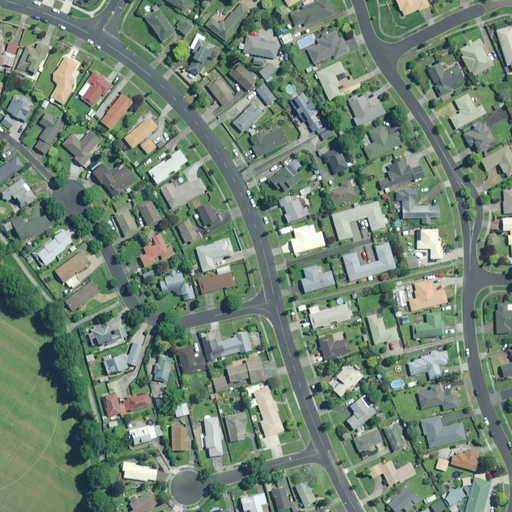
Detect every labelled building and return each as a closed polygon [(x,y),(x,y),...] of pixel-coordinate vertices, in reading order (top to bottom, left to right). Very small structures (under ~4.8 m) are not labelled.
[(165,0),(184,11),(189,0),(165,0)] [(335,15),(329,0),(320,0),(315,2),(316,5),(291,15),(295,27),(304,24),(305,26),(335,15)] [(396,0),(403,16),(419,9),(419,11),(430,6),(427,0),(396,0)] [(251,11),(241,3),(225,22),(223,20),(219,24),(211,18),(206,25),(226,41),(251,11)] [(175,33),(158,9),(145,18),(162,42),(175,33)] [(194,25),(182,16),(175,24),(179,28),(178,29),(185,36),(194,25)] [(511,28),(511,26),(496,31),(507,66),(511,65),(511,67),(511,28)] [(339,38),(336,31),(317,40),(319,45),(308,50),(314,64),(333,55),(335,59),(349,52),(342,37),(339,38)] [(205,38),(197,33),(190,48),(194,49),(192,52),(196,54),(188,71),(198,76),(207,57),(214,60),(217,54),(212,51),(214,47),(204,41),(205,38)] [(293,41),(290,33),(282,37),(285,44),(293,41)] [(260,38),(246,35),(243,53),(276,59),(279,45),(260,41),(260,38)] [(483,46),(480,39),(460,50),(463,56),(462,57),(472,77),(494,65),(489,56),(487,57),(482,47),(483,46)] [(3,57),(2,57),(0,45),(0,65),(4,65),(11,67),(18,46),(8,42),(3,57)] [(50,47),(38,43),(35,50),(27,46),(17,68),(35,76),(42,59),(44,60),(50,47)] [(63,55),(53,74),(53,81),(59,84),(51,97),(63,104),(73,88),(71,87),(76,79),(71,76),(78,64),(63,55)] [(277,70),(271,62),(259,72),(266,80),(277,70)] [(345,72),(340,62),(316,73),(329,101),(341,95),(337,86),(340,85),(335,76),(345,72)] [(444,72),(440,64),(428,70),(436,85),(435,86),(440,97),(451,91),(449,86),(464,79),(457,66),(444,72)] [(257,81),(240,65),(234,71),(233,70),(229,74),(248,91),(257,81)] [(177,71),(182,76),(186,71),(181,67),(177,71)] [(113,86),(94,72),(86,83),(90,86),(81,98),(93,107),(102,94),(106,97),(113,86)] [(234,97),(220,78),(208,87),(223,106),(234,97)] [(276,99),(264,84),(256,90),(268,105),(276,99)] [(304,122),(306,120),(310,126),(309,126),(313,133),(323,126),(319,120),(318,121),(314,115),(317,113),(303,93),(290,102),(304,122)] [(133,102),(122,94),(101,122),(111,130),(133,102)] [(476,109),(468,94),(455,101),(461,113),(450,118),(456,129),(486,113),(482,105),(476,109)] [(358,98),(357,96),(348,100),(356,117),(354,118),(357,127),(386,114),(381,103),(369,109),(363,96),(358,98)] [(18,103),(13,100),(6,112),(25,122),(32,107),(19,101),(18,103)] [(263,113),(253,103),(233,123),(242,133),(263,113)] [(96,113),(92,109),(88,114),(92,118),(96,113)] [(64,123),(47,112),(40,123),(46,128),(39,139),(40,139),(35,147),(46,154),(51,146),(50,145),(64,123)] [(16,121),(7,115),(1,123),(9,130),(16,121)] [(157,127),(149,118),(124,139),(133,148),(157,127)] [(494,141),(484,120),(473,125),(475,129),(463,134),(470,147),(474,145),(479,153),(490,148),(488,144),(494,141)] [(388,136),(383,125),(369,132),(374,143),(364,148),(369,159),(405,143),(400,131),(388,136)] [(288,142),(280,128),(262,138),(259,133),(251,138),(255,146),(252,148),(258,158),(288,142)] [(334,135),(331,129),(321,135),(324,141),(334,135)] [(100,142),(89,132),(80,142),(72,135),(63,145),(76,157),(74,158),(83,166),(92,156),(89,153),(100,142)] [(156,147),(149,139),(141,146),(148,154),(156,147)] [(511,146),(511,144),(481,160),(486,171),(499,164),(507,179),(511,176),(511,146)] [(348,169),(339,148),(323,155),(327,163),(329,162),(334,174),(348,169)] [(187,161),(179,150),(171,156),(172,158),(165,163),(164,161),(149,172),(157,184),(169,176),(167,174),(174,170),(175,172),(180,169),(179,167),(187,161)] [(0,186),(24,166),(15,155),(7,162),(0,168),(0,186)] [(421,166),(410,169),(409,164),(407,165),(405,157),(393,160),(395,164),(387,166),(390,177),(379,181),(382,189),(424,177),(421,166)] [(137,180),(123,163),(111,172),(104,164),(93,173),(102,185),(103,184),(114,198),(137,180)] [(296,170),(290,164),(271,180),(278,189),(281,187),(286,192),(301,179),(295,171),(296,170)] [(317,180),(315,175),(307,179),(309,183),(317,180)] [(25,184),(22,179),(1,193),(7,201),(13,197),(16,201),(18,199),(21,204),(26,201),(28,204),(36,198),(30,190),(28,192),(23,185),(25,184)] [(206,190),(200,179),(191,184),(189,181),(178,187),(176,182),(161,190),(172,209),(206,190)] [(356,197),(350,180),(341,183),(342,187),(330,192),(335,205),(356,197)] [(501,193),(497,186),(487,192),(492,199),(501,193)] [(311,192),(309,187),(300,191),(302,196),(311,192)] [(293,202),(291,196),(279,200),(282,207),(283,206),(286,214),(285,215),(288,223),(309,215),(306,207),(302,209),(298,199),(293,202)] [(415,207),(415,198),(403,199),(403,219),(422,218),(422,224),(430,224),(430,218),(439,218),(439,206),(415,207)] [(162,223),(150,199),(138,205),(149,229),(162,223)] [(383,217),(378,202),(359,207),(358,203),(353,204),(354,209),(332,215),(339,241),(353,237),(349,223),(368,217),(372,231),(385,227),(384,225),(388,223),(386,216),(383,217)] [(220,222),(209,203),(198,209),(202,216),(201,217),(206,226),(210,224),(212,226),(220,222)] [(139,230),(127,207),(114,214),(126,237),(139,230)] [(52,226),(47,215),(37,220),(36,218),(24,224),(21,217),(4,225),(7,232),(15,228),(22,242),(52,226)] [(511,218),(503,219),(504,231),(510,230),(511,236),(508,236),(509,245),(511,245),(511,254),(511,218)] [(195,234),(189,220),(177,226),(186,243),(190,241),(192,243),(203,238),(200,232),(195,234)] [(309,236),(307,227),(294,230),(297,239),(292,241),(295,253),(325,245),(322,233),(309,236)] [(72,242),(64,230),(54,238),(55,239),(44,247),(43,246),(38,249),(32,254),(43,268),(55,259),(54,257),(66,249),(65,247),(72,242)] [(442,241),(442,237),(439,237),(439,230),(421,230),(421,242),(417,242),(418,249),(431,249),(431,259),(442,259),(442,241)] [(168,247),(162,234),(153,238),(156,244),(144,249),(147,254),(140,257),(145,267),(156,262),(154,258),(161,255),(162,259),(174,254),(171,246),(168,247)] [(233,253),(229,240),(197,250),(203,272),(215,268),(212,259),(233,253)] [(396,268),(389,243),(375,247),(379,261),(360,267),(356,253),(343,257),(350,282),(396,268)] [(76,275),(85,267),(85,266),(90,263),(81,251),(55,271),(64,283),(66,282),(71,290),(81,282),(76,275)] [(419,268),(416,256),(406,258),(408,270),(419,268)] [(202,273),(200,265),(190,268),(192,276),(202,273)] [(319,274),(317,266),(304,269),(307,279),(302,280),(305,293),(335,284),(331,271),(319,274)] [(163,295),(170,293),(169,291),(173,290),(173,292),(179,291),(180,295),(183,294),(184,301),(195,298),(191,284),(185,285),(181,270),(169,273),(170,276),(164,278),(165,281),(160,282),(163,295)] [(156,279),(152,271),(143,275),(146,283),(156,279)] [(236,286),(232,271),(209,278),(209,276),(198,279),(202,294),(226,287),(226,289),(236,286)] [(84,308),(82,305),(100,291),(92,281),(65,302),(73,312),(78,308),(80,311),(84,308)] [(432,281),(427,283),(426,281),(415,284),(416,291),(414,291),(416,299),(409,300),(412,311),(448,302),(445,290),(435,292),(432,281)] [(381,291),(379,286),(371,289),(373,294),(381,291)] [(323,326),(323,328),(331,326),(330,323),(336,321),(337,324),(352,320),(351,316),(355,315),(351,301),(345,302),(346,305),(319,312),(318,306),(309,308),(311,314),(309,315),(313,328),(323,326)] [(511,310),(508,310),(507,304),(498,304),(498,311),(496,311),(497,334),(511,333),(511,329),(511,328),(511,310)] [(441,321),(440,313),(426,314),(427,323),(412,325),(414,339),(445,335),(443,321),(441,321)] [(377,320),(376,315),(367,317),(375,345),(387,341),(387,343),(400,340),(397,328),(385,331),(382,318),(377,320)] [(409,316),(401,318),(403,325),(410,323),(409,316)] [(102,329),(101,324),(95,326),(95,328),(87,330),(92,346),(101,344),(102,347),(118,342),(119,344),(128,342),(124,327),(109,331),(108,327),(102,329)] [(254,350),(248,332),(235,335),(236,337),(215,343),(214,340),(209,341),(208,336),(201,338),(209,362),(215,361),(214,359),(240,352),(241,354),(254,350)] [(334,343),(332,334),(318,338),(325,361),(338,357),(352,353),(348,339),(334,343)] [(142,346),(133,343),(130,352),(128,356),(124,357),(123,355),(112,359),(110,355),(102,358),(108,375),(128,367),(127,363),(136,366),(142,346)] [(195,358),(192,345),(177,349),(184,375),(207,369),(203,356),(195,358)] [(511,350),(510,351),(511,358),(511,363),(501,366),(504,377),(511,375),(511,350)] [(449,364),(446,351),(437,353),(437,351),(430,353),(431,355),(421,358),(421,359),(408,362),(411,376),(428,372),(430,380),(441,377),(439,366),(449,364)] [(265,380),(259,355),(232,361),(233,366),(227,367),(231,383),(250,378),(251,383),(265,380)] [(172,359),(159,356),(157,367),(156,366),(153,379),(167,382),(172,359)] [(356,371),(347,363),(342,369),(343,370),(337,377),(341,381),(333,390),(341,397),(352,385),(354,386),(363,376),(357,370),(356,371)] [(445,397),(441,383),(429,386),(430,390),(418,393),(422,409),(442,404),(444,411),(459,407),(456,394),(445,397)] [(273,401),(268,386),(262,388),(262,389),(253,393),(264,421),(260,422),(266,438),(284,431),(277,412),(278,411),(275,401),(273,401)] [(143,393),(127,398),(127,399),(123,400),(124,404),(119,405),(116,393),(105,396),(108,408),(106,409),(108,417),(120,414),(121,416),(127,414),(126,412),(151,406),(148,394),(143,395),(143,393)] [(168,405),(166,395),(156,396),(157,407),(168,405)] [(369,401),(365,395),(350,406),(356,414),(347,421),(354,430),(379,411),(375,405),(373,406),(369,401)] [(389,399),(382,398),(381,411),(388,411),(389,399)] [(186,415),(183,404),(174,407),(177,417),(186,415)] [(247,423),(245,412),(225,417),(231,442),(245,439),(243,434),(246,433),(244,424),(247,423)] [(386,419),(383,414),(376,417),(379,422),(386,419)] [(443,427),(440,416),(421,421),(424,435),(427,435),(430,448),(466,440),(462,423),(443,427)] [(204,434),(207,450),(209,450),(210,457),(223,455),(220,438),(223,438),(222,434),(220,434),(217,417),(204,419),(206,433),(204,434)] [(407,447),(397,423),(392,425),(384,429),(393,452),(407,447)] [(135,446),(142,444),(142,442),(145,442),(145,443),(151,442),(151,439),(162,436),(159,424),(129,431),(131,436),(129,437),(130,442),(134,442),(135,446)] [(180,428),(180,426),(172,426),(173,451),(188,450),(188,428),(180,428)] [(370,449),(370,448),(383,442),(377,429),(353,439),(358,450),(360,454),(370,449)] [(477,460),(479,453),(467,449),(466,451),(457,448),(455,454),(453,454),(450,464),(475,472),(479,460),(477,460)] [(395,470),(391,459),(368,470),(372,478),(383,473),(389,486),(400,481),(400,483),(417,475),(411,463),(395,470)] [(449,461),(439,459),(436,469),(446,471),(449,461)] [(136,464),(123,462),(122,471),(125,471),(124,478),(147,481),(147,479),(156,480),(157,469),(135,466),(136,464)] [(464,511),(483,511),(492,483),(474,479),(464,511)] [(316,501),(307,482),(296,487),(304,506),(316,501)] [(459,490),(453,482),(448,485),(452,490),(447,493),(449,496),(445,498),(451,506),(465,496),(461,489),(459,490)] [(447,492),(442,483),(436,487),(442,495),(447,492)] [(290,508),(284,487),(272,491),(278,511),(290,508)] [(419,500),(408,487),(388,505),(394,511),(398,511),(403,508),(407,511),(419,500)] [(144,511),(158,504),(150,491),(140,497),(141,498),(130,504),(134,510),(130,511),(144,511)] [(267,504),(264,493),(248,498),(247,496),(240,498),(244,511),(250,509),(250,511),(262,511),(261,505),(267,504)] [(440,511),(448,508),(442,498),(430,505),(434,511),(440,511)]
